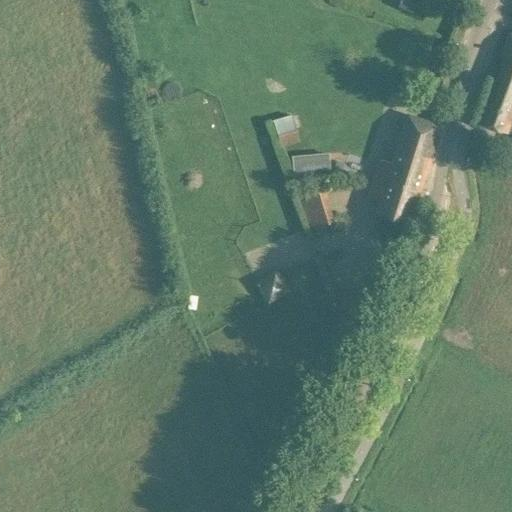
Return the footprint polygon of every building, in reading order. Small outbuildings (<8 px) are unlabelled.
[(507,133),(507,132),(511,133),(511,121),(511,118),(511,34),(510,34),(502,56),(505,57),(480,123),(507,133)] [(275,119),(282,146),(299,141),(292,114),(275,119)] [(381,201),(377,213),(410,223),(441,126),(408,115),(392,164),(379,160),(368,196),(381,201)] [(330,168),(330,149),(291,149),(291,168),(330,168)] [(300,196),(310,228),(334,221),(324,189),(300,196)] [(279,267),(253,281),(265,305),(292,291),(279,267)]
